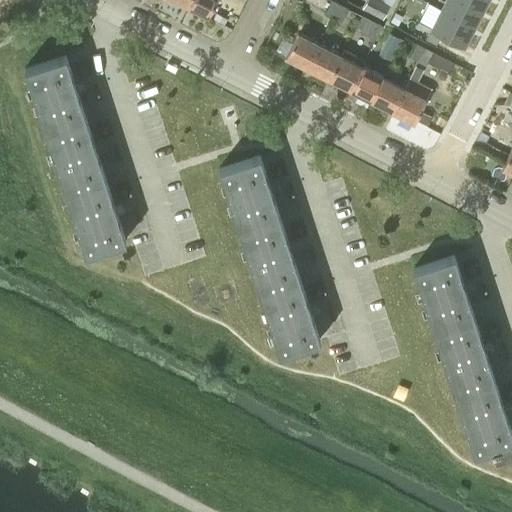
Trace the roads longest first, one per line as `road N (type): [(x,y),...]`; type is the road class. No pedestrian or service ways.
road 1 (residential): [(173,258),(100,46),(115,12)]
road 2 (residential): [(365,355),(294,146),(309,112)]
road 3 (unclassified): [(206,511),(0,404)]
road 4 (residential): [(437,179),(511,32)]
road 5 (tertiary): [(437,179),(309,112)]
road 6 (tertiary): [(228,70),(115,12)]
